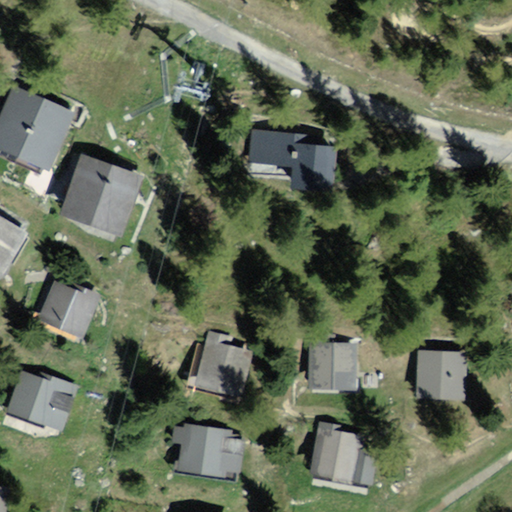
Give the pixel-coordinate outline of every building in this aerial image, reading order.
[(87,111),(24,85),(0,140),(63,167),(87,111)] [(306,139),(250,133),(248,158),(298,163),(296,183),(324,186),(327,153),(305,151),(306,139)] [(140,175),(74,154),(55,216),(121,236),(140,175)] [(39,233),(0,212),(0,262),(18,272),(39,233)] [(96,294),(46,280),(34,323),(84,337),(96,294)] [(0,346),(8,326),(0,323),(0,346)] [(232,331),(213,328),(202,391),(252,400),(260,350),(230,345),(232,331)] [(370,345),(316,345),(317,395),(371,394),(370,345)] [(477,354),(423,352),(422,402),(476,404),(477,354)] [(75,384),(21,370),(10,412),(64,426),(75,384)] [(239,430),(194,426),(189,470),(234,474),(239,430)] [(375,437),(326,430),(320,475),(369,482),(375,437)] [(7,511),(11,490),(0,487),(0,511),(7,511)]
